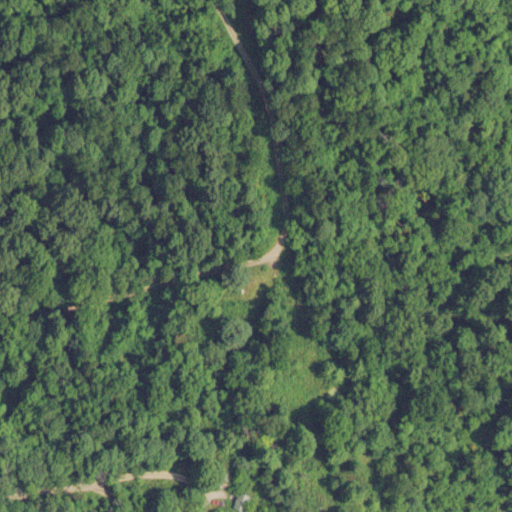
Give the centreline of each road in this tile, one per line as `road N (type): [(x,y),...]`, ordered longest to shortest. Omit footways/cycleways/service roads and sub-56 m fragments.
road 1 (residential): [(0,310),(70,304),(256,232)]
road 2 (residential): [(256,232),(229,89),(182,0)]
